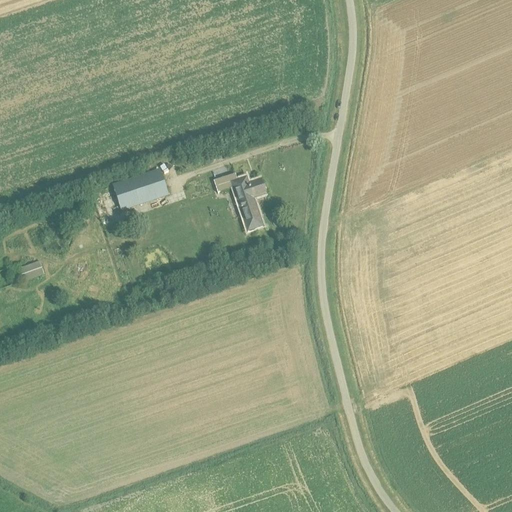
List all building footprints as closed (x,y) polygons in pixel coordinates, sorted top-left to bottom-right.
[(255,197),(267,193),(261,178),(250,182),(248,176),(238,179),(236,172),(215,179),(219,191),(234,186),(250,230),(265,225),(255,197)] [(115,189),(121,208),(168,191),(162,173),(115,189)] [(87,207),(89,213),(96,210),(93,204),(87,207)] [(136,213),(134,208),(125,212),(128,217),(136,213)] [(18,281),(24,279),(25,282),(45,274),(41,262),(20,269),(21,272),(16,274),(18,281)] [(43,287),(45,293),(54,290),(53,285),(43,287)]
